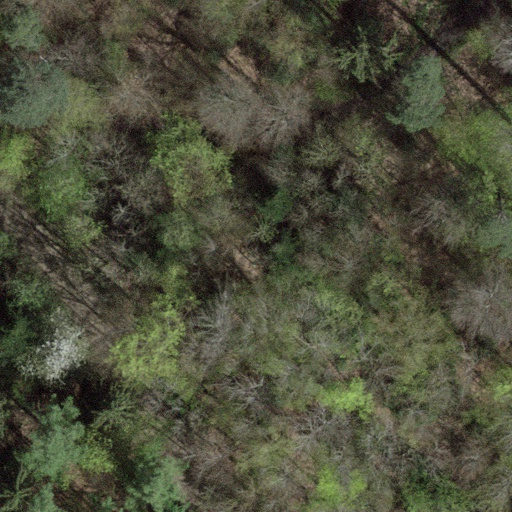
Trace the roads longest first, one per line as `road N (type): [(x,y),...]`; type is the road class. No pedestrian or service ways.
road 1 (track): [(0,134),(121,132),(324,99),(397,64),(485,0)]
road 2 (track): [(0,201),(247,511)]
